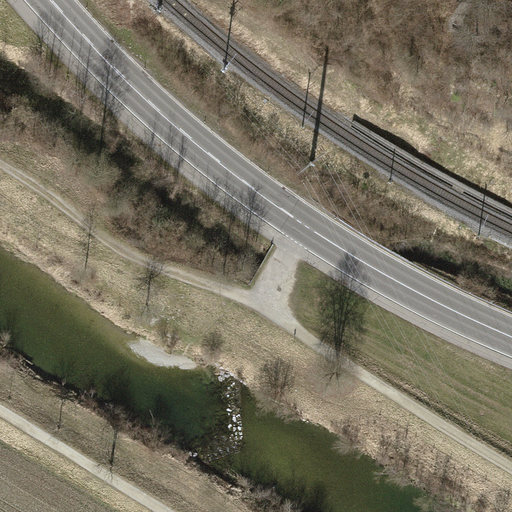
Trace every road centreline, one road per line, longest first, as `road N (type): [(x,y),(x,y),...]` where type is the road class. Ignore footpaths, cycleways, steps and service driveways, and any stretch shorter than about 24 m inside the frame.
road 1 (primary): [(511,335),(431,299),(237,178),(49,0)]
road 2 (track): [(261,303),(146,262),(0,162)]
road 3 (track): [(511,465),(261,303)]
road 4 (track): [(149,511),(0,419)]
